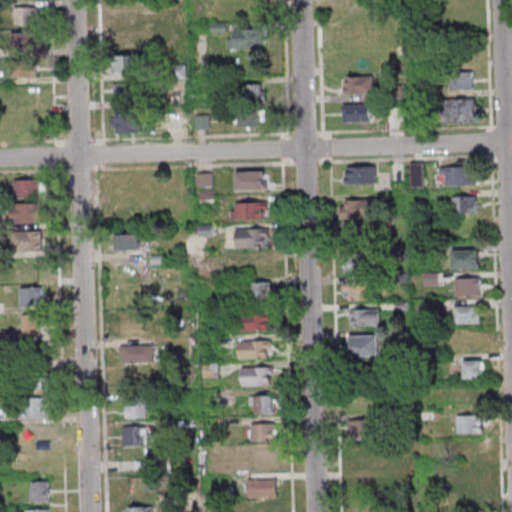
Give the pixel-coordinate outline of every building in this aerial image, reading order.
[(109,5),(109,23),(138,23),(138,5),(109,5)] [(15,25),(39,25),(39,7),(15,7),(15,25)] [(368,21),(339,21),(339,44),(368,44),(368,21)] [(265,29),(228,29),(228,48),(265,48),(265,29)] [(140,30),(114,30),(114,48),(140,48),(140,30)] [(13,32),(13,50),(34,50),(34,32),(13,32)] [(115,56),(115,72),(142,72),(142,56),(115,56)] [(36,62),(12,62),(12,77),(36,77),(36,62)] [(473,89),(473,71),(453,71),(453,89),(473,89)] [(344,75),(344,93),(374,93),(374,75),(344,75)] [(138,84),(116,84),(116,103),(138,103),(138,84)] [(240,84),(240,102),(267,102),(267,84),(240,84)] [(477,99),(445,99),(445,122),(478,121),(477,99)] [(373,122),(373,104),(344,103),(344,122),(373,122)] [(239,126),(264,126),(264,110),(239,110),(239,126)] [(116,117),(116,132),(139,132),(139,117),(116,117)] [(405,163),(391,163),(391,179),(405,179),(405,163)] [(411,163),(411,187),(424,187),(424,163),(411,163)] [(377,183),(377,166),(344,166),(344,183),(377,183)] [(440,166),(440,185),(475,185),(475,166),(440,166)] [(237,171),(237,190),(267,190),(267,171),(237,171)] [(47,198),(47,179),(15,179),(15,198),(47,198)] [(478,213),(478,196),(453,196),(453,213),(478,213)] [(380,220),(380,199),(341,199),(341,220),(380,220)] [(231,219),(268,219),(268,202),(231,202),(231,219)] [(47,223),(47,203),(12,203),(12,223),(47,223)] [(143,206),(121,206),(121,223),(143,223),(143,206)] [(237,229),(237,247),(269,247),(269,229),(237,229)] [(42,251),(42,231),(14,231),(14,251),(42,251)] [(115,250),(140,250),(140,233),(115,233),(115,250)] [(344,273),(379,273),(379,251),(344,251),(344,273)] [(482,251),(453,251),(453,271),(482,271),(482,251)] [(22,259),(22,280),(41,280),(41,259),(22,259)] [(456,279),(456,297),(484,297),(484,279),(456,279)] [(250,304),(274,304),(274,281),(250,281),(250,304)] [(375,282),(344,282),(344,301),(375,300),(375,282)] [(44,306),(44,287),(21,287),(21,306),(44,306)] [(454,307),(454,325),(481,325),(481,307),(454,307)] [(382,327),(382,309),(352,309),(352,327),(382,327)] [(240,313),(240,330),(270,330),(270,313),(240,313)] [(23,335),(44,335),(44,314),(23,314),(23,335)] [(351,356),(380,356),(380,335),(351,335),(351,356)] [(271,340),(239,340),(239,358),(271,358),(271,340)] [(154,364),(154,346),(121,346),(121,364),(154,364)] [(484,360),(463,360),(463,379),(484,379),(484,360)] [(273,385),(273,367),(242,367),(242,385),(273,385)] [(45,388),(45,370),(28,370),(28,388),(45,388)] [(276,413),(276,395),(256,395),(256,413),(276,413)] [(27,397),(27,417),(45,417),(45,397),(27,397)] [(126,418),(146,418),(146,402),(126,402),(126,418)] [(458,433),(483,433),(483,415),(458,415),(458,433)] [(374,461),(374,420),(351,420),(351,461),(374,461)] [(250,440),(276,440),(276,423),(250,423),(250,440)] [(153,426),(124,426),(124,445),(145,445),(145,435),(153,435),(153,426)] [(490,443),(462,443),(462,462),(490,462),(490,443)] [(277,450),(249,450),(249,468),(277,468),(277,450)] [(492,468),(454,468),(454,489),(492,489),(492,468)] [(354,477),(354,495),(375,495),(375,477),(354,477)] [(278,478),(250,478),(250,496),(278,496),(278,478)] [(48,503),(48,483),(31,483),(31,503),(48,503)] [(486,511),(486,498),(467,498),(467,511),(486,511)] [(259,501),(258,511),(278,511),(278,501),(259,501)] [(354,511),(386,511),(387,503),(355,503),(354,511)]
